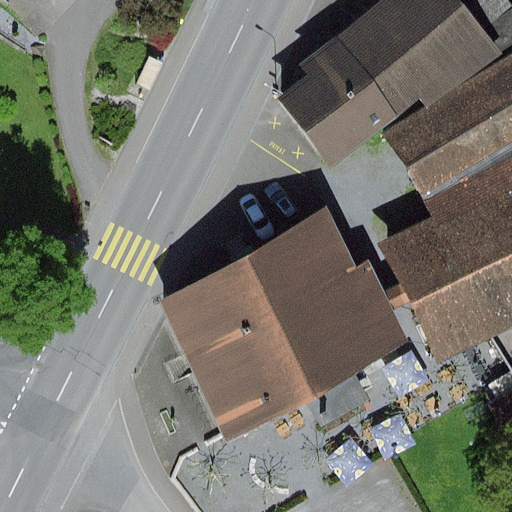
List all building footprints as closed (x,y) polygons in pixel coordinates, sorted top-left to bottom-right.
[(305,74),(275,97),(330,167),(420,96),(427,105),(495,52),(454,0),(380,0),(297,65),(305,74)] [(511,55),(382,133),(424,202),(511,149),(511,55)] [(432,218),(379,245),(439,364),(511,328),(511,149),(424,202),(432,218)] [(326,212),(157,302),(230,437),(307,396),(323,426),(371,401),(357,375),(415,344),(370,260),(356,267),(326,212)] [(511,392),(488,407),(511,447),(511,392)]
